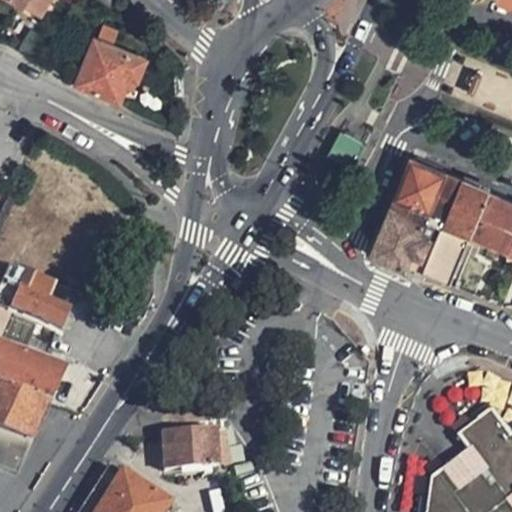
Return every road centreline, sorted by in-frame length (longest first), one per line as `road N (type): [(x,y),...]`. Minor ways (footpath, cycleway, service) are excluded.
road 1 (primary): [(50,511),(187,301)]
road 2 (residential): [(369,511),(404,309)]
road 3 (residential): [(511,22),(466,3),(403,126)]
road 4 (residential): [(403,126),(333,269)]
road 5 (primary): [(309,117),(341,77),(374,0)]
road 6 (primary): [(309,117),(326,65),(318,26),(302,0)]
road 7 (primary): [(212,106),(215,165),(245,218)]
